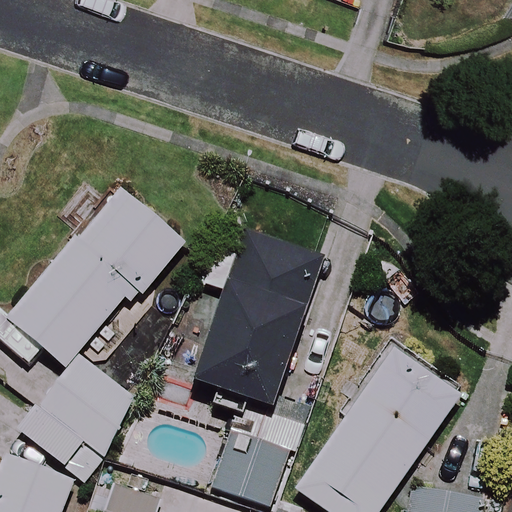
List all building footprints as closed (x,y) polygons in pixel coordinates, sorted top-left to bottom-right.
[(121,201),(20,323),(81,372),(30,433),(85,478),(142,410),(80,358),(126,302),(134,308),(181,250),(121,201)] [(245,238),(240,251),(208,266),(203,288),(195,312),(218,320),(195,387),(271,413),(322,264),(245,238)] [(342,418),(346,421),(295,494),(320,511),(380,511),(462,395),(392,346),(364,387),(352,379),(336,402),(348,410),(342,418)] [(290,459),(229,437),(210,489),(271,511),(290,459)] [(62,511),(73,486),(6,459),(0,473),(0,511),(62,511)] [(154,511),(157,502),(116,490),(109,511),(154,511)] [(480,511),(482,503),(410,490),(406,511),(480,511)]
